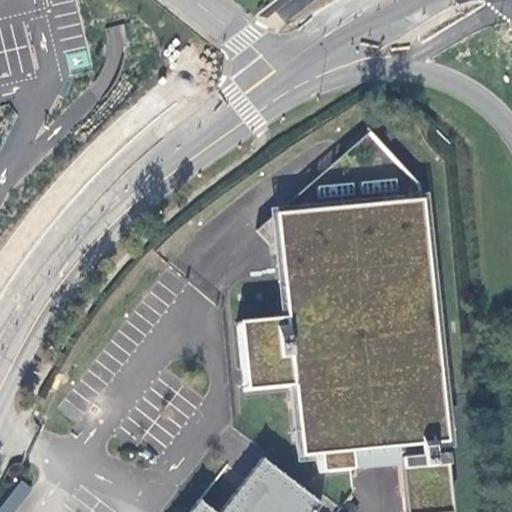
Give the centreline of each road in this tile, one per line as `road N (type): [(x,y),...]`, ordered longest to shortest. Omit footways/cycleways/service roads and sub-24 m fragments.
road 1 (tertiary): [(135,191),(59,285),(0,377)]
road 2 (tertiary): [(328,62),(458,82),(511,122)]
road 3 (tertiary): [(135,191),(298,82)]
road 4 (tertiary): [(272,62),(167,146),(135,191)]
